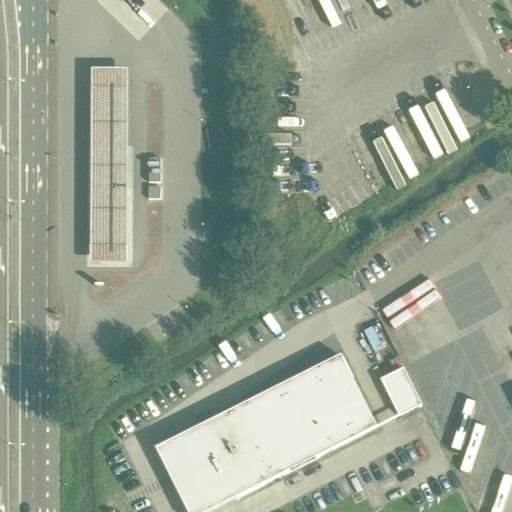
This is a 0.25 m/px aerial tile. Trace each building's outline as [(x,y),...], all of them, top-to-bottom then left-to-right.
[(90,266),(130,266),(131,71),(91,71),(90,266)] [(149,184),(161,184),(161,160),(149,160),(149,184)] [(149,200),(161,201),(161,189),(149,189),(149,200)] [(157,451),(187,511),(212,511),(317,460),(320,459),(320,458),(333,452),(332,451),(374,430),(374,431),(377,429),(342,358),(338,359),(339,360),(238,410),(157,451)] [(419,409),(422,407),(404,370),(401,372),(382,382),(400,418),(419,408),(419,409)]
